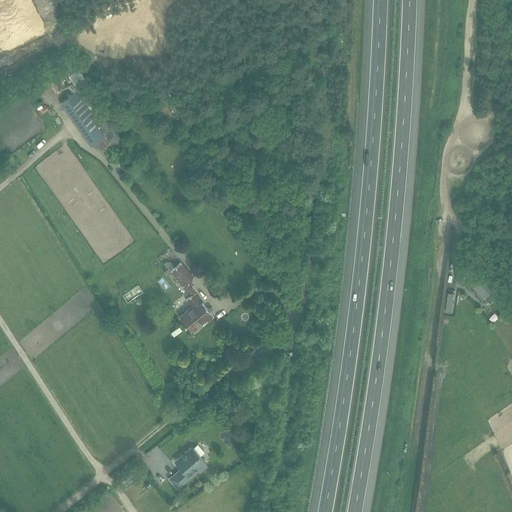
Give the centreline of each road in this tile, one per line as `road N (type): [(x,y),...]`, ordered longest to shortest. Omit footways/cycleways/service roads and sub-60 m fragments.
road 1 (motorway): [(380,0),(366,213),(324,511)]
road 2 (motorway): [(354,511),(396,216),(409,0)]
road 3 (track): [(470,0),(447,221),(511,237)]
road 4 (track): [(256,290),(278,298),(294,316),(290,324),(131,453)]
road 5 (track): [(103,476),(0,318)]
